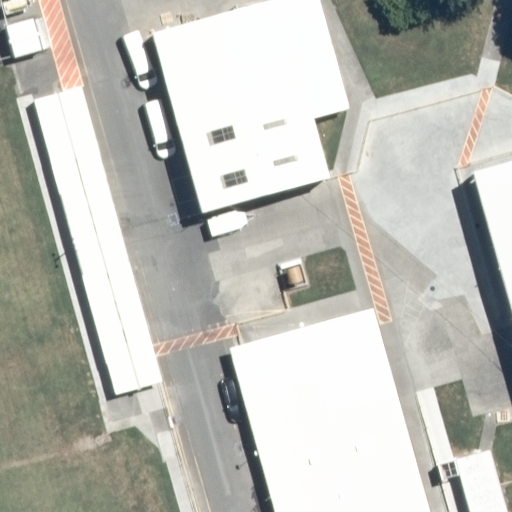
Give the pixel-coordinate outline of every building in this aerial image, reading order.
[(282,6),(157,41),(207,219),(332,184),(282,6)] [(162,381),(79,84),(29,98),(113,395),(162,381)] [(511,179),(443,199),(485,351),(511,343),(511,179)] [(388,511),(339,338),(190,379),(227,511),(388,511)] [(511,511),(511,343),(485,351),(511,449),(511,511)] [(113,424),(106,395),(44,411),(51,440),(113,424)]
